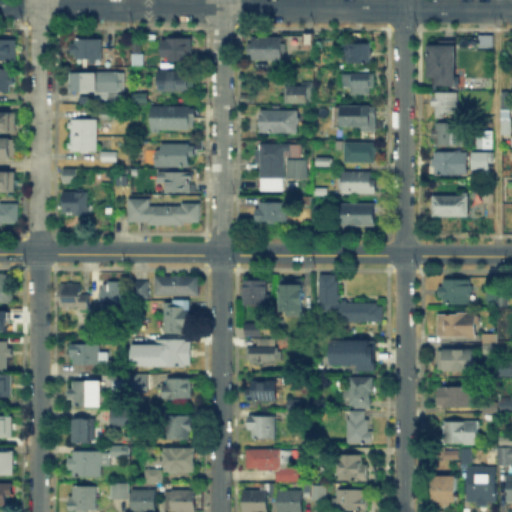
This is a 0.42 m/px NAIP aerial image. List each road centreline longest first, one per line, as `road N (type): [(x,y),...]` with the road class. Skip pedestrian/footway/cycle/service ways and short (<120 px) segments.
road 1 (residential): [(0,7),(511,10)]
road 2 (residential): [(402,511),(403,0)]
road 3 (tertiary): [(220,255),(511,256)]
road 4 (residential): [(38,511),(38,254)]
road 5 (residential): [(219,511),(220,255)]
road 6 (residential): [(220,255),(222,0)]
road 7 (residential): [(38,254),(40,0)]
road 8 (tertiary): [(38,254),(220,255)]
